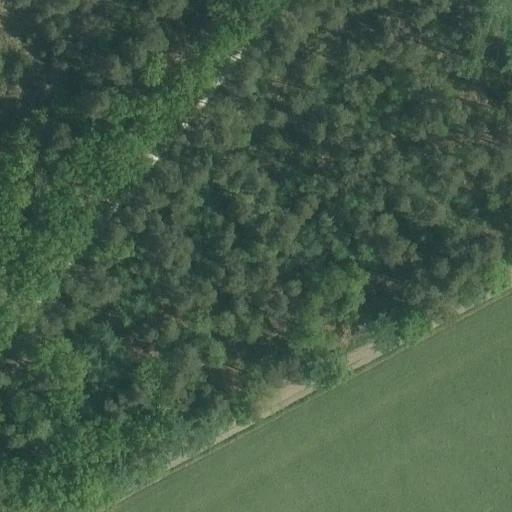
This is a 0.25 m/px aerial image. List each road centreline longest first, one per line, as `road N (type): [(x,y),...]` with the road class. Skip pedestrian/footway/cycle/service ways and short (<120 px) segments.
road 1 (track): [(66,511),(511,271)]
road 2 (track): [(268,0),(0,328)]
